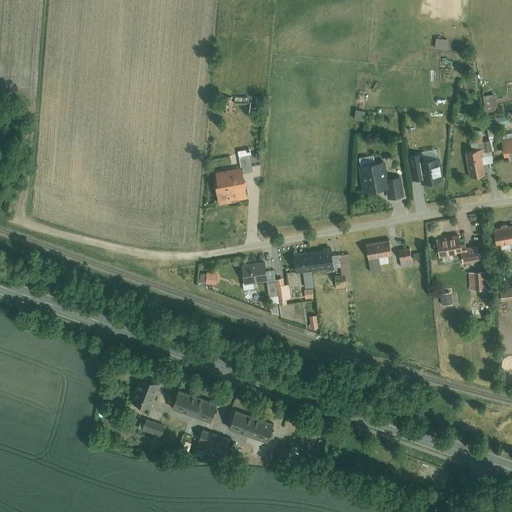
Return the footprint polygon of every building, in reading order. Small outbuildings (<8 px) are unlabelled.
[(435,39),(435,50),(446,51),(446,40),(435,39)] [(484,97),(487,113),(498,111),(496,95),(484,97)] [(217,97),(217,111),(230,112),(230,97),(217,97)] [(355,111),(355,121),(365,122),(365,111),(355,111)] [(500,116),(488,117),(489,127),(501,125),(500,116)] [(509,152),(510,159),(511,158),(511,135),(502,137),(504,153),(509,152)] [(483,140),(485,151),(491,150),(489,139),(483,140)] [(244,166),(245,172),(254,171),(250,147),(238,149),(241,167),(244,166)] [(464,150),(469,177),(486,174),(482,147),(464,150)] [(422,151),(409,153),(413,178),(424,176),(425,182),(444,179),(439,154),(423,157),(422,151)] [(360,163),(364,189),(387,186),(383,160),(360,163)] [(216,170),(221,203),(249,198),(245,172),(244,166),(241,167),(216,170)] [(387,175),(390,196),(404,195),(402,173),(387,175)] [(497,245),(511,242),(511,223),(494,227),(497,245)] [(437,237),(440,255),(461,252),(463,262),(480,259),(478,244),(463,246),(461,234),(437,237)] [(367,243),(371,271),(382,270),(381,263),(389,262),(388,254),(393,254),(391,239),(367,243)] [(295,251),(297,271),(304,271),(312,269),(327,268),(327,269),(335,268),(332,246),(295,251)] [(399,249),(401,267),(413,265),(410,247),(399,249)] [(350,254),(341,255),(342,268),(351,268),(350,254)] [(241,264),(242,282),(267,279),(265,261),(241,264)] [(312,269),(304,271),(306,287),(314,286),(312,269)] [(470,271),(471,289),(490,288),(489,270),(470,271)] [(207,272),(207,284),(217,284),(217,273),(207,272)] [(277,278),(279,300),(291,298),(289,283),(285,284),(284,277),(277,278)] [(267,282),(268,295),(277,295),(276,281),(267,282)] [(305,289),(306,298),(315,297),(314,288),(305,289)] [(511,290),(501,292),(502,302),(511,301),(511,290)] [(449,293),(440,294),(441,301),(450,300),(449,293)] [(317,314),(310,315),(312,328),(318,327),(317,314)] [(488,322),(480,322),(481,330),(489,330),(488,322)] [(161,381),(142,374),(133,399),(152,406),(161,381)] [(178,388),(172,406),(211,420),(218,402),(178,388)] [(273,420),(235,405),(228,423),(266,438),(273,420)] [(165,426),(147,420),(143,431),(162,437),(165,426)] [(231,440),(204,431),(200,442),(227,452),(231,440)] [(277,449),(277,458),(292,458),(292,449),(277,449)]
